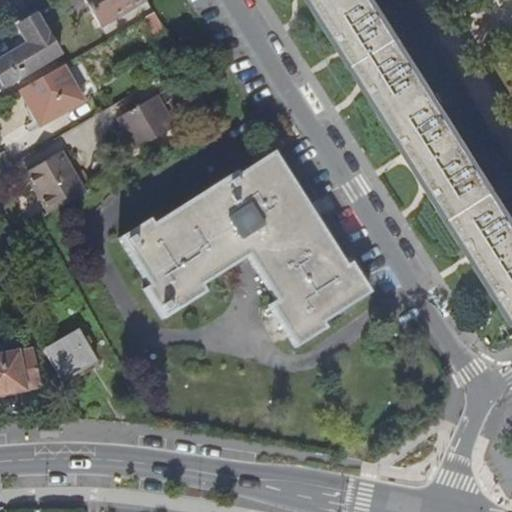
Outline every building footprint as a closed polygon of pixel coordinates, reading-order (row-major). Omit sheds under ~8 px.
[(143,0),(82,0),(100,27),(144,0),(143,0)] [(312,0),(511,315),(511,218),(373,0),(312,0)] [(0,87),(58,54),(36,16),(17,27),(27,46),(0,61),(0,87)] [(60,66),(19,91),(40,125),(81,101),(60,66)] [(115,120),(134,152),(174,129),(156,97),(115,120)] [(27,177),(48,215),(84,194),(61,153),(49,159),(51,164),(27,177)] [(235,176),(150,228),(147,223),(119,240),(148,288),(143,291),(161,320),(203,295),(199,288),(247,259),(276,304),(268,309),(293,351),(323,333),(319,328),(367,299),(348,269),(343,272),(272,157),(237,178),(235,176)] [(25,173),(27,177),(51,164),(49,159),(25,173)] [(12,236),(0,242),(0,252),(5,261),(21,252),(12,236)] [(78,332),(44,353),(60,381),(95,361),(78,332)] [(0,349),(0,356),(13,354),(15,353),(14,346),(0,349)] [(0,356),(0,396),(40,388),(32,350),(15,353),(13,354),(0,356)] [(59,430),(39,431),(39,439),(59,438),(59,430)]
